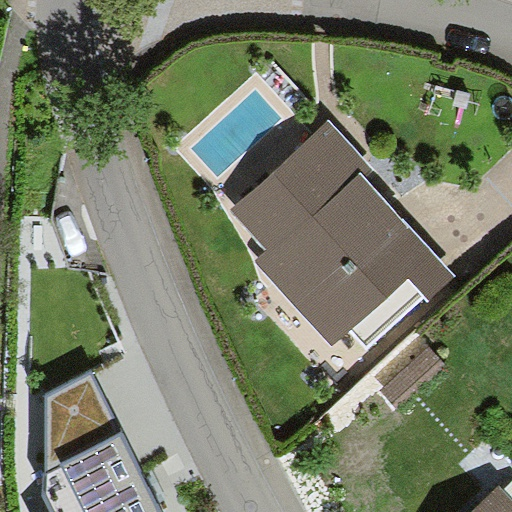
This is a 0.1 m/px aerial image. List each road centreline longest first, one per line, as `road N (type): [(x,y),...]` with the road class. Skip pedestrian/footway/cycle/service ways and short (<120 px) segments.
road 1 (residential): [(90,0),(88,92),(100,155),(183,361),(258,511)]
road 2 (residential): [(511,35),(407,6),(346,0)]
